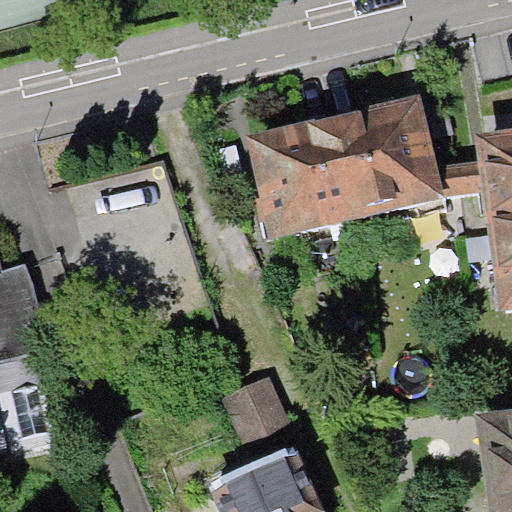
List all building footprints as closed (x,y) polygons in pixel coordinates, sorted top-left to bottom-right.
[(422,96),(337,117),(362,217),(446,197),(467,195),(463,166),(440,170),(422,96)] [(362,217),(337,117),(249,139),(272,239),(362,217)] [(482,163),(463,166),(467,195),(485,192),(488,216),(511,212),(511,131),(479,135),(482,163)] [(511,311),(511,212),(488,216),(501,312),(511,311)] [(0,452),(63,438),(24,271),(3,276),(0,264),(0,452)] [(271,379),(223,402),(248,454),(295,432),(271,379)] [(486,511),(511,511),(511,409),(474,415),(486,511)] [(326,511),(296,444),(207,484),(219,511),(326,511)]
